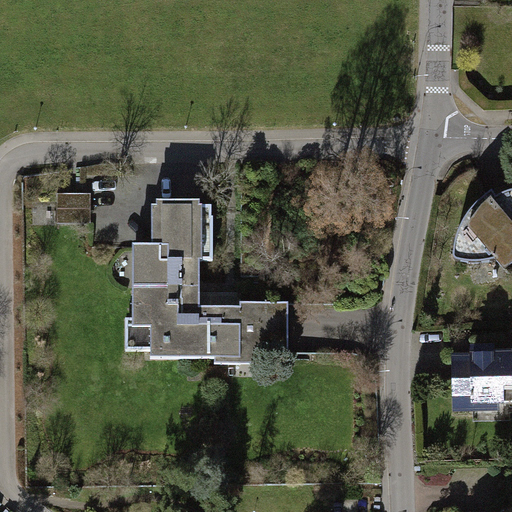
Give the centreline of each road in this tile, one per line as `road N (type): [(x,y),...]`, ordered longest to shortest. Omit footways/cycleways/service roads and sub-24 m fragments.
road 1 (residential): [(431,148),(13,162),(3,176),(7,472),(34,511)]
road 2 (residential): [(431,148),(398,343),(400,511)]
road 3 (residential): [(437,0),(431,148)]
